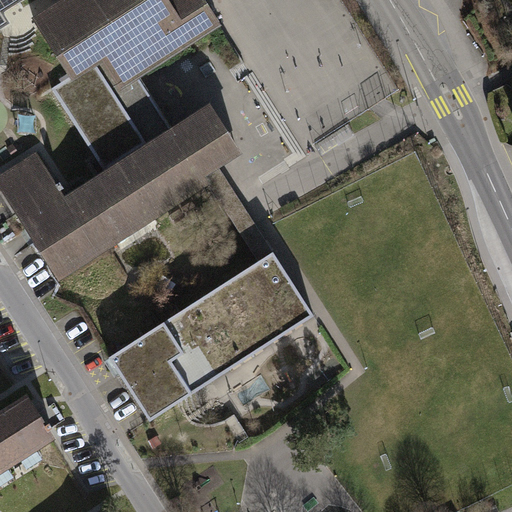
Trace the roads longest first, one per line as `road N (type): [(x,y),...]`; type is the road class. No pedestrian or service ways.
road 1 (residential): [(0,256),(158,511)]
road 2 (secondary): [(392,0),(511,229)]
